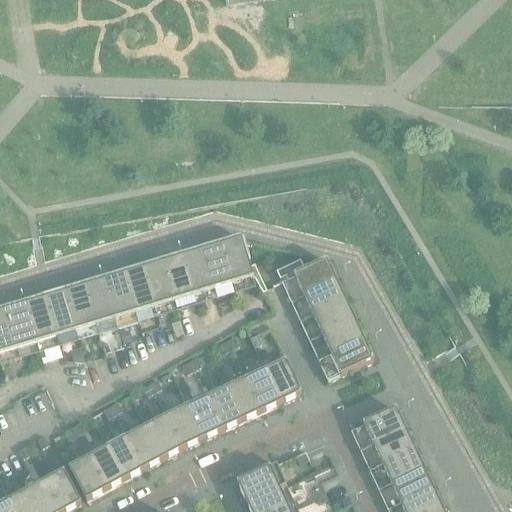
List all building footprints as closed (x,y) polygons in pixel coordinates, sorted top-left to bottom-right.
[(254,281),(243,244),(242,243),(221,249),(233,288),(254,281)] [(233,288),(221,249),(202,255),(213,294),(233,288)] [(213,294),(202,255),(182,261),(194,300),(213,294)] [(194,300),(182,261),(163,267),(174,306),(194,300)] [(327,265),(300,278),(309,298),(337,286),(327,265)] [(174,306),(163,267),(143,273),(155,311),(174,306)] [(155,311),(143,273),(124,279),(135,317),(136,317),(142,337),(151,334),(144,315),(155,311)] [(135,317),(124,279),(104,285),(115,323),(135,317)] [(115,323),(104,285),(84,291),(95,329),(115,323)] [(346,305),(337,286),(309,298),(318,318),(346,305)] [(95,329),(84,291),(64,297),(76,335),(95,329)] [(76,335),(64,297),(45,303),(56,341),(76,335)] [(56,341),(45,303),(25,309),(37,347),(56,341)] [(355,325),(346,305),(318,318),(328,338),(355,325)] [(37,347),(25,309),(6,315),(17,353),(37,347)] [(0,358),(17,353),(6,315),(0,316),(0,358)] [(364,344),(355,325),(328,338),(337,357),(364,344)] [(132,343),(129,334),(120,337),(123,346),(132,343)] [(257,339),(250,342),(254,351),(262,348),(257,339)] [(234,341),(227,345),(232,354),(239,350),(234,341)] [(374,365),(364,344),(337,357),(346,378),(374,365)] [(227,345),(220,349),(225,358),(232,354),(227,345)] [(85,366),(81,351),(71,354),(74,365),(85,366)] [(284,359),(283,359),(263,369),(281,408),(302,399),(284,359)] [(196,362),(189,366),(194,375),(201,371),(196,362)] [(189,366),(182,370),(187,379),(194,375),(189,366)] [(263,369),(243,378),(262,417),(281,408),(263,369)] [(243,378),(224,387),(242,427),(262,417),(243,378)] [(157,384),(150,388),(155,397),(162,393),(157,384)] [(224,387),(204,396),(222,436),(242,427),(224,387)] [(150,388),(143,392),(148,401),(155,397),(150,388)] [(204,396),(184,405),(203,445),(222,436),(204,396)] [(184,405),(164,415),(183,454),(203,445),(184,405)] [(118,406),(111,410),(115,419),(122,415),(118,406)] [(111,410),(104,414),(109,423),(115,419),(111,410)] [(396,413),(369,426),(379,447),(406,434),(396,413)] [(164,415),(163,415),(166,422),(147,432),(164,464),(183,454),(164,415)] [(80,428),(73,431),(78,440),(85,436),(80,428)] [(147,432),(128,442),(145,474),(164,464),(147,432)] [(415,454),(406,434),(379,447),(388,467),(415,454)] [(45,440),(38,444),(42,452),(49,449),(45,440)] [(128,442),(109,452),(126,484),(142,476),(145,474),(128,442)] [(25,450),(18,454),(23,463),(30,459),(25,450)] [(109,452),(90,463),(107,494),(126,484),(109,452)] [(424,473),(415,454),(388,467),(397,486),(424,473)] [(306,455),(296,460),(300,468),(309,463),(306,455)] [(90,463),(70,474),(87,505),(107,494),(90,463)] [(277,469),(237,487),(247,508),(286,489),(277,469)] [(433,493),(424,473),(397,486),(406,506),(433,493)] [(64,476),(46,486),(59,511),(73,511),(81,508),(64,476)] [(59,511),(46,486),(28,496),(36,511),(59,511)] [(286,489),(247,508),(248,511),(289,511),(296,509),(286,489)] [(321,489),(312,493),(315,500),(324,496),(321,489)] [(442,511),(433,493),(406,506),(408,511),(442,511)] [(36,511),(28,496),(10,505),(13,511),(36,511)] [(324,496),(315,500),(319,507),(328,503),(324,496)]
